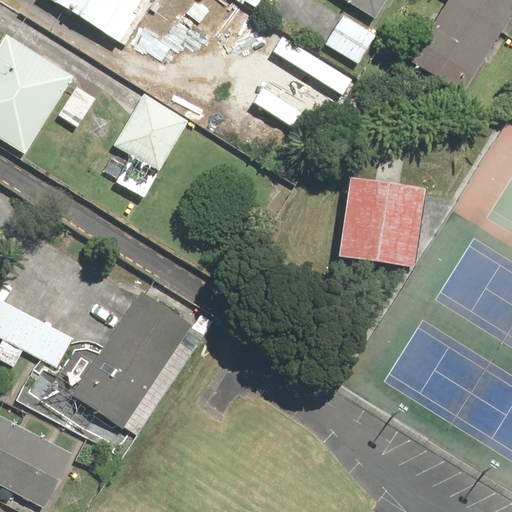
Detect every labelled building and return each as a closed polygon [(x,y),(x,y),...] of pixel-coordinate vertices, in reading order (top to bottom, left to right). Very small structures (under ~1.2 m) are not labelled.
[(56,0),(124,41),(142,13),(126,3),(128,0),(56,0)] [(347,0),(378,19),(390,0),(347,0)] [(467,94),(511,19),(511,0),(452,0),(414,62),(467,94)] [(373,35),(343,17),(325,46),(355,65),(373,35)] [(9,36),(0,49),(0,135),(29,154),(77,78),(9,36)] [(348,78),(279,37),(270,52),(339,93),(348,78)] [(97,100),(75,86),(56,116),(78,130),(97,100)] [(146,96),(118,146),(163,171),(191,121),(146,96)] [(422,182),(346,172),(335,253),(411,263),(422,182)] [(146,290),(75,395),(138,438),(196,352),(185,345),(198,325),(146,290)] [(0,340),(4,342),(0,348),(0,358),(16,368),(24,354),(55,372),(72,342),(0,299),(0,340)] [(0,415),(0,483),(46,507),(74,454),(0,415)]
